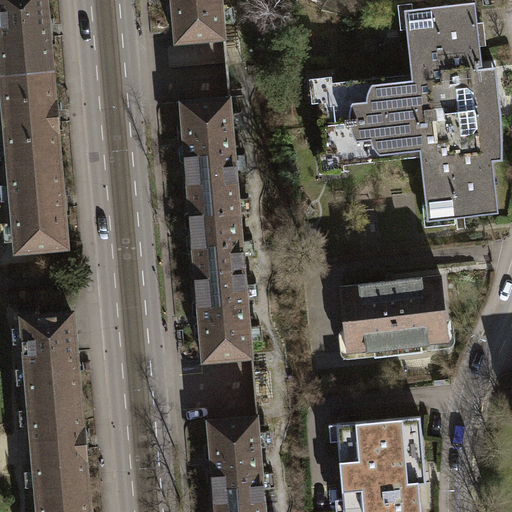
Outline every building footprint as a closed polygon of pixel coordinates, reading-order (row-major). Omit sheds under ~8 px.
[(44,0),(0,0),(0,64),(1,77),(51,72),(44,0)] [(222,0),(172,0),(176,43),(226,39),(222,0)] [(406,11),(413,74),(331,83),(319,101),(324,149),(341,163),(422,155),(428,218),(497,211),(490,147),(503,146),(501,117),(498,86),(495,66),(480,68),(474,4),(406,11)] [(51,72),(1,77),(9,163),(58,159),(51,72)] [(229,97),(179,101),(187,188),(237,183),(229,97)] [(58,159),(9,163),(16,250),(66,246),(58,159)] [(237,183),(187,188),(195,274),(245,269),(237,183)] [(245,269),(195,274),(202,360),(252,355),(245,269)] [(340,286),(347,350),(375,347),(375,354),(448,347),(440,276),(340,286)] [(72,312),(22,316),(30,402),(79,398),(72,312)] [(79,398),(30,402),(37,489),(86,485),(79,398)] [(215,507),(264,503),(257,414),(208,418),(215,507)] [(417,511),(413,454),(420,454),(417,415),(332,422),(339,511),(417,511)] [(88,511),(86,485),(37,489),(38,511),(88,511)] [(215,507),(215,511),(264,511),(264,503),(215,507)]
